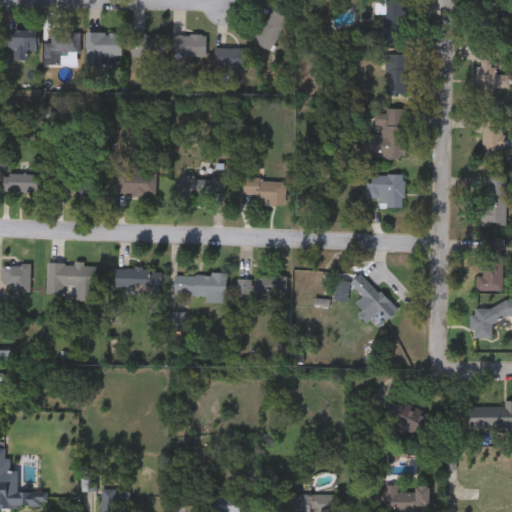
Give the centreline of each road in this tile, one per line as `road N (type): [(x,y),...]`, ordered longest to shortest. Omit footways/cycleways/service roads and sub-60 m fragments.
road 1 (residential): [(438,243),(0,227)]
road 2 (residential): [(442,0),(436,336),(458,369),(511,368)]
